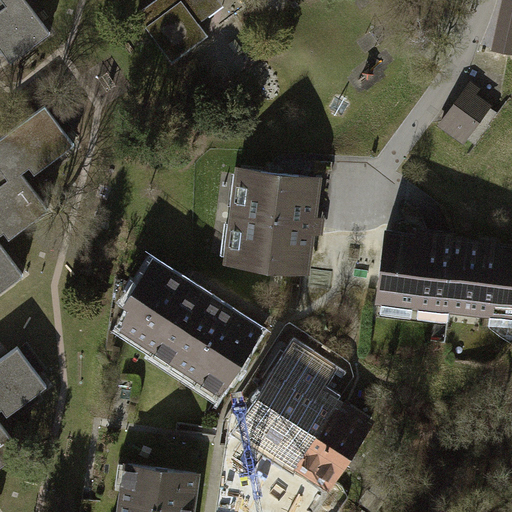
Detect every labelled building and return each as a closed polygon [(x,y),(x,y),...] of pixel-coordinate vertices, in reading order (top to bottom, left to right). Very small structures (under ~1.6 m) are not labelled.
[(34,0),(35,0),(0,0),(0,53),(11,69),(50,41),(22,3),(25,0),(34,0)] [(162,0),(136,19),(170,66),(207,39),(198,27),(223,9),(216,0),(162,0)] [(511,0),(503,0),(495,46),(511,49),(511,0)] [(467,92),(454,111),(479,128),(492,109),(467,92)] [(8,243),(46,216),(20,179),(28,173),(33,180),(74,150),(47,112),(0,145),(0,300),(23,284),(0,252),(0,241),(4,239),(8,243)] [(227,270),(308,279),(319,182),(239,172),(227,270)] [(511,251),(388,235),(379,304),(511,322),(511,251)] [(161,263),(117,332),(219,397),(264,329),(161,263)] [(0,470),(21,456),(0,427),(0,410),(1,410),(7,418),(46,390),(18,351),(0,363),(0,470)] [(237,432),(329,493),(374,426),(281,365),(237,432)] [(196,511),(202,471),(123,461),(115,511),(196,511)] [(367,490),(359,502),(374,511),(376,511),(384,501),(367,490)] [(269,511),(295,511),(273,503),(269,511)]
